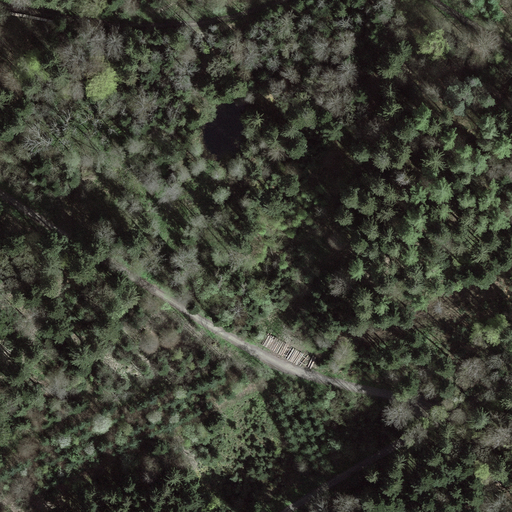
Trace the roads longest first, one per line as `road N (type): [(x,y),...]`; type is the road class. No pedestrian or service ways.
road 1 (track): [(0,191),(289,367),(324,380),(473,399)]
road 2 (track): [(0,5),(96,24),(158,25),(279,0)]
road 3 (track): [(473,399),(282,511)]
